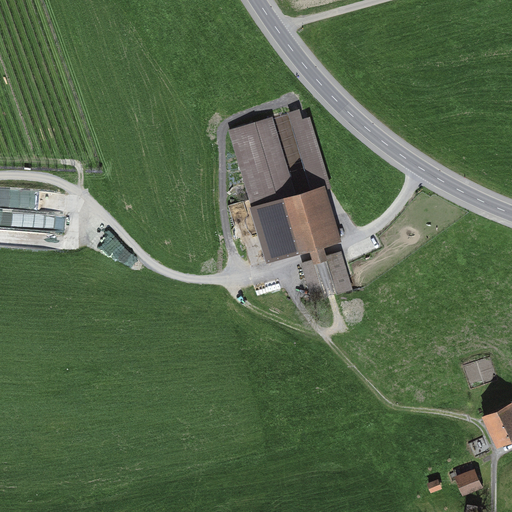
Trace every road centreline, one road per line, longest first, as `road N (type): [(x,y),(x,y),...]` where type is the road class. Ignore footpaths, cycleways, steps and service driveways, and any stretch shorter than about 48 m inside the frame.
road 1 (track): [(0,174),(27,172),(70,186),(158,268),(202,281),(251,274),(367,234),(423,172)]
road 2 (secondary): [(511,214),(393,151),(308,70),(258,0)]
